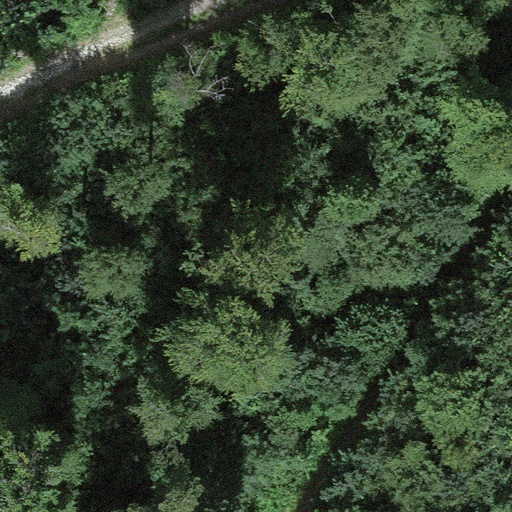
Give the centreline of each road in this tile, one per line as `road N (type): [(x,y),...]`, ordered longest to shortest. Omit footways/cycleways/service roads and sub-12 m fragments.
road 1 (track): [(302,511),(511,197)]
road 2 (track): [(246,0),(0,110)]
